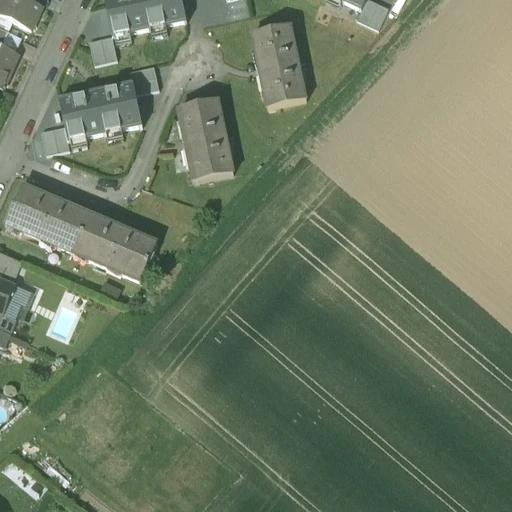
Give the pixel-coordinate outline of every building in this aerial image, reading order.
[(24,0),(1,0),(1,1),(6,3),(0,15),(0,18),(31,33),(42,9),(33,4),(24,0)] [(180,0),(109,0),(106,1),(114,41),(128,38),(171,29),(186,26),(180,0)] [(333,0),(343,4),(344,3),(360,11),(365,0),(333,0)] [(388,11),(367,2),(357,24),(378,33),(388,11)] [(289,31),(249,39),(253,54),(256,57),(259,70),(256,71),(258,82),(261,81),(264,96),(262,98),(265,112),(304,103),(289,31)] [(110,40),(88,45),(93,69),(115,64),(110,40)] [(0,49),(0,91),(2,92),(19,58),(0,49)] [(153,70),(131,74),(134,87),(136,98),(158,93),(153,70)] [(122,89),(61,104),(69,144),(88,140),(88,141),(123,132),(123,131),(143,127),(136,98),(134,87),(122,90),(122,89)] [(216,104),(178,112),(181,126),(185,128),(188,144),(185,144),(187,154),(190,153),(194,168),(191,171),(194,185),(231,177),(216,104)] [(63,131),(41,136),(46,159),(50,158),(68,154),(63,131)] [(89,219),(23,191),(9,225),(23,231),(25,236),(40,243),(42,239),(55,245),(58,250),(72,257),(74,253),(89,219)] [(156,247),(89,219),(74,253),(90,260),(91,264),(107,271),(108,267),(122,273),(123,278),(140,285),(156,247)] [(29,269),(0,256),(0,278),(20,287),(29,269)] [(16,290),(0,283),(0,318),(3,320),(3,319),(16,290)] [(3,320),(0,318),(0,333),(9,338),(10,338),(16,323),(3,319),(3,320)] [(0,333),(0,350),(3,352),(9,338),(0,333)] [(48,475),(68,492),(76,482),(57,465),(48,475)]
